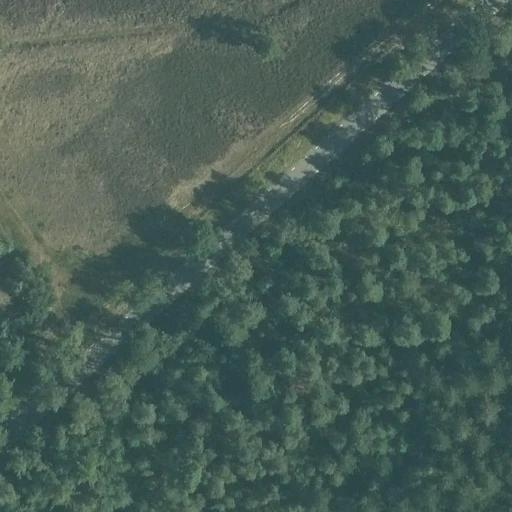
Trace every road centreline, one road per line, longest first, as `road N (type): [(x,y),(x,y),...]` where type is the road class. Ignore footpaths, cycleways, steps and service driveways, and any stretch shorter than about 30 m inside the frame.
road 1 (tertiary): [(0,443),(496,0)]
road 2 (track): [(432,0),(109,278),(61,282),(0,210)]
